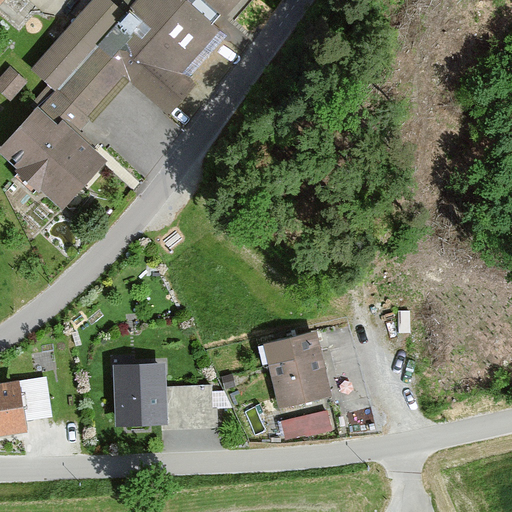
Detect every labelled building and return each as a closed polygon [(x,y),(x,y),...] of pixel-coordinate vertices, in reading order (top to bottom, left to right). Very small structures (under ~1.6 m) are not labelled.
[(220,38),(178,0),(140,0),(124,17),(105,0),(96,0),(30,73),(51,93),(0,148),(0,157),(60,212),(103,166),(71,136),(123,80),(166,120),(193,90),(182,80),(220,38)] [(204,0),(226,19),(242,0),(204,0)] [(26,86),(8,71),(0,80),(0,97),(9,105),(26,86)] [(328,397),(313,333),(261,344),(275,408),(328,397)] [(116,368),(118,424),(164,422),(162,366),(116,368)] [(216,420),(215,382),(168,383),(168,391),(188,391),(189,405),(201,404),(201,420),(216,420)] [(0,433),(24,430),(17,384),(0,386),(0,433)] [(330,407),(281,418),(286,437),(334,426),(330,407)]
